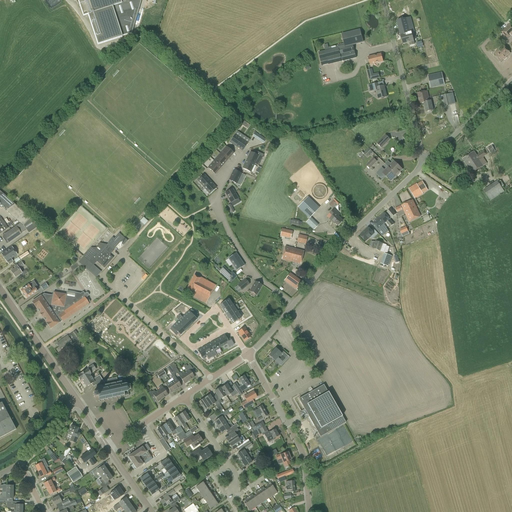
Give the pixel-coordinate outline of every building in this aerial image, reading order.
[(77,0),(83,15),(87,14),(97,44),(122,36),(121,36),(132,32),(141,0),(77,0)] [(414,44),(411,32),(414,32),(410,17),(405,18),(406,19),(396,20),(400,35),(403,44),(409,43),(410,45),(414,44)] [(507,39),(511,34),(511,25),(510,23),(501,32),(507,39)] [(353,44),(362,42),(359,30),(342,34),(345,44),(345,46),(353,44)] [(353,45),(353,44),(345,46),(345,44),(338,45),(338,47),(325,50),(325,51),(318,52),(321,66),(328,64),(328,65),(356,58),(353,45)] [(502,62),(510,53),(502,46),(494,54),(502,62)] [(370,65),(383,62),(381,53),(368,57),(370,65)] [(431,88),(444,85),(442,72),(428,76),(431,88)] [(384,85),(383,82),(371,84),(373,91),(376,90),(378,99),(387,97),(384,85)] [(428,99),(429,99),(427,91),(417,93),(419,103),(424,102),(424,101),(425,101),(425,99),(428,99)] [(445,107),(452,105),(449,94),(442,95),(445,107)] [(424,102),(426,112),(433,110),(431,100),(429,101),(429,99),(428,99),(425,99),(425,101),(424,101),(424,102)] [(235,134),(229,143),(236,147),(241,139),(235,134)] [(381,148),(390,139),(385,135),(377,143),(381,148)] [(241,139),(236,147),(242,151),(248,143),(241,139)] [(226,147),(220,154),(227,160),(234,153),(226,147)] [(367,157),(372,152),(369,148),(364,153),(367,157)] [(483,157),(486,155),(484,151),(477,155),(474,151),(462,159),(472,173),(487,163),(483,157)] [(250,152),(246,160),(255,164),(259,156),(250,152)] [(227,160),(220,154),(208,168),(215,174),(227,160)] [(370,169),(377,161),(373,157),(365,165),(370,169)] [(255,164),(246,160),(242,169),(250,173),(255,164)] [(388,167),(397,176),(403,169),(394,160),(388,167)] [(391,181),(397,176),(388,167),(382,173),(391,181)] [(237,184),(241,174),(233,170),(229,180),(237,184)] [(197,181),(203,188),(210,181),(204,175),(197,181)] [(216,188),(210,181),(203,188),(209,194),(216,188)] [(490,201),(504,192),(497,181),(483,190),(490,201)] [(426,190),(421,183),(417,185),(417,183),(409,188),(415,199),(423,194),(422,193),(426,190)] [(232,189),(225,193),(230,203),(238,199),(232,189)] [(0,195),(0,206),(1,205),(5,210),(14,204),(3,193),(0,195)] [(309,219),(319,208),(307,197),(297,207),(309,219)] [(409,222),(420,216),(413,200),(402,205),(406,212),(405,212),(409,222)] [(20,223),(27,215),(14,204),(5,210),(5,211),(6,211),(20,223)] [(383,221),(385,223),(386,223),(390,227),(394,224),(390,219),(396,214),(391,208),(385,214),(384,213),(377,219),(381,223),(383,221)] [(338,226),(343,221),(338,216),(340,215),(334,209),(330,213),(333,216),(329,219),(332,222),(333,221),(338,226)] [(16,227),(3,236),(9,243),(13,240),(22,234),(21,234),(25,231),(26,230),(23,226),(30,218),(27,215),(20,223),(16,226),(16,227)] [(148,221),(143,217),(140,221),(144,226),(148,221)] [(29,234),(39,227),(30,218),(23,226),(26,230),(29,234)] [(313,230),(318,225),(310,218),(305,223),(313,230)] [(378,229),(385,223),(383,221),(381,223),(377,219),(373,222),(378,229)] [(365,241),(374,234),(368,227),(360,235),(365,241)] [(408,233),(407,231),(408,231),(406,227),(400,229),(402,234),(404,233),(405,235),(408,233)] [(292,232),(282,230),(281,237),(291,239),(292,232)] [(127,241),(119,233),(114,239),(112,237),(107,243),(108,243),(106,245),(99,252),(92,246),(83,257),(93,266),(97,262),(104,268),(113,258),(110,255),(113,251),(113,250),(120,243),(123,246),(127,241)] [(15,240),(16,242),(25,236),(23,234),(15,240)] [(305,244),(307,237),(295,234),(293,241),(305,244)] [(383,243),(375,241),(375,242),(371,241),(369,247),(380,251),(386,253),(388,247),(386,246),(386,245),(383,244),(383,243)] [(294,250),(295,249),(285,247),(282,259),(291,262),(293,253),(295,253),(296,250),(294,250)] [(8,264),(11,262),(10,260),(17,255),(12,248),(2,254),(8,264)] [(293,253),(291,262),(300,264),(303,251),(295,249),(294,250),(296,250),(295,253),(293,253)] [(27,252),(19,257),(21,260),(29,254),(27,252)] [(236,253),(228,259),(236,271),(245,265),(236,253)] [(388,266),(392,256),(384,253),(380,264),(388,266)] [(15,269),(11,272),(15,278),(21,274),(22,273),(19,269),(24,266),(21,262),(16,265),(17,266),(14,267),(15,269)] [(237,277),(232,272),(230,274),(226,269),(221,274),(231,283),(237,277)] [(296,290),(302,282),(290,273),(284,281),(296,290)] [(200,278),(194,275),(187,289),(192,292),(193,291),(208,300),(216,286),(200,277),(200,278)] [(249,284),(245,279),(237,285),(242,291),(249,284)] [(23,289),(21,290),(21,291),(23,294),(24,294),(24,295),(27,299),(32,295),(33,294),(35,293),(36,292),(37,291),(36,291),(35,288),(37,286),(34,281),(28,285),(26,286),(25,287),(24,288),(23,289)] [(262,285),(255,281),(249,291),(256,295),(262,285)] [(81,294),(76,293),(67,291),(66,295),(54,292),(53,296),(44,294),(32,302),(36,308),(46,323),(50,329),(59,323),(62,321),(63,322),(89,304),(88,303),(90,302),(87,297),(88,296),(88,295),(87,293),(86,293),(85,294),(83,292),(81,294)] [(223,303),(221,304),(224,309),(232,304),(227,296),(221,300),(223,303)] [(232,304),(224,309),(227,314),(235,308),(232,304)] [(235,308),(227,314),(230,318),(238,313),(235,308)] [(188,311),(184,315),(192,323),(196,319),(193,316),(197,313),(190,309),(188,311)] [(238,313),(230,318),(233,323),(236,322),(237,324),(244,319),(243,317),(242,318),(238,313)] [(179,314),(177,316),(180,319),(188,327),(192,323),(184,315),(182,317),(179,314)] [(180,319),(176,322),(184,331),(188,327),(180,319)] [(172,327),(169,329),(175,335),(177,332),(180,335),(184,331),(176,322),(172,327)] [(245,328),(238,332),(244,341),(251,337),(245,328)] [(80,338),(79,336),(75,331),(67,336),(63,339),(63,340),(57,344),(60,349),(71,342),(73,344),(80,338)] [(225,335),(216,341),(219,348),(227,344),(230,350),(235,347),(230,339),(227,340),(225,335)] [(164,346),(159,341),(155,345),(157,347),(157,346),(159,348),(158,348),(160,350),(164,346)] [(216,341),(207,346),(213,357),(217,355),(214,351),(219,348),(216,341)] [(207,346),(198,351),(202,358),(206,355),(209,359),(213,357),(207,346)] [(279,365),(284,359),(280,355),(281,354),(275,348),(269,355),(274,361),(275,360),(279,365)] [(184,373),(189,381),(195,377),(191,372),(193,370),(189,365),(187,366),(188,368),(185,370),(187,372),(184,373)] [(163,370),(157,375),(158,377),(160,380),(163,378),(162,376),(165,374),(163,370)] [(179,373),(178,374),(179,377),(184,384),(189,381),(184,373),(182,375),(181,372),(179,373)] [(104,384),(105,384),(99,375),(93,379),(91,376),(82,381),(86,387),(91,384),(93,387),(96,385),(96,386),(97,386),(97,387),(100,386),(100,385),(101,385),(101,386),(105,385),(104,384)] [(242,392),(247,388),(246,387),(250,385),(244,376),(238,380),(241,383),(240,383),(242,386),(239,388),(235,390),(239,396),(243,394),(242,392)] [(173,381),(171,382),(173,384),(174,387),(176,390),(181,386),(176,379),(174,377),(173,378),(172,378),(173,381)] [(97,386),(96,386),(96,387),(95,388),(96,390),(95,391),(95,392),(94,393),(94,392),(93,392),(94,393),(93,393),(93,394),(94,396),(93,397),(94,397),(94,398),(98,397),(99,400),(98,400),(98,401),(99,401),(100,402),(100,401),(103,400),(104,401),(104,400),(108,399),(108,400),(108,399),(112,399),(112,398),(116,398),(116,399),(117,398),(116,397),(120,397),(121,397),(124,396),(124,397),(125,397),(125,396),(128,395),(128,393),(128,392),(130,389),(131,390),(131,389),(130,389),(130,385),(130,384),(129,385),(126,384),(126,383),(125,380),(122,381),(121,381),(121,382),(118,382),(117,382),(117,381),(116,378),(111,379),(108,380),(109,385),(105,385),(105,384),(104,384),(105,385),(101,386),(101,385),(100,385),(100,386),(97,387),(97,386)] [(176,390),(171,382),(169,384),(167,381),(165,383),(171,393),(176,390)] [(220,388),(226,397),(230,394),(232,397),(237,394),(231,386),(232,385),(230,382),(221,388),(220,388)] [(158,391),(163,399),(168,395),(161,385),(158,387),(160,390),(158,391)] [(323,385),(299,399),(320,437),(345,423),(323,385)] [(226,397),(220,388),(215,391),(217,395),(214,396),(214,397),(215,397),(223,410),(222,410),(223,412),(226,410),(222,403),(220,400),(226,396),(226,397)] [(163,399),(158,391),(156,393),(154,390),(151,392),(151,391),(148,393),(152,398),(154,396),(158,402),(163,399)] [(244,409),(254,403),(253,400),(257,397),(253,391),(244,396),(238,400),(244,409)] [(215,397),(214,397),(212,399),(210,395),(204,398),(211,409),(213,407),(212,405),(215,403),(216,406),(220,412),(222,410),(223,410),(215,397)] [(209,410),(211,409),(204,398),(199,402),(204,410),(208,408),(209,410)] [(0,437),(16,429),(2,402),(1,403),(0,402),(0,437)] [(259,422),(264,419),(263,419),(267,416),(262,406),(257,408),(262,417),(257,420),(259,422)] [(218,428),(229,421),(229,420),(228,421),(225,416),(229,413),(227,410),(220,414),(222,417),(215,422),(218,428)] [(179,415),(185,424),(190,420),(185,412),(179,415)] [(187,426),(185,424),(179,415),(174,419),(179,427),(182,425),(184,428),(187,426)] [(227,434),(236,428),(236,427),(238,427),(236,424),(233,426),(229,421),(218,428),(222,434),(226,432),(227,434)] [(163,426),(168,435),(171,433),(173,436),(176,434),(174,431),(169,422),(163,426)] [(74,427),(74,425),(72,424),(71,426),(71,425),(67,434),(71,435),(69,441),(75,443),(78,438),(77,438),(79,434),(77,433),(78,428),(74,427)] [(168,435),(163,426),(161,427),(160,426),(157,428),(158,429),(157,430),(165,442),(168,440),(165,437),(168,435)] [(238,439),(238,438),(235,435),(238,433),(237,431),(238,431),(236,428),(227,434),(229,437),(226,439),(229,444),(238,439)] [(279,436),(275,429),(270,432),(264,435),(268,442),(271,441),(274,440),(274,439),(279,436)] [(194,438),(192,434),(182,440),(187,447),(193,443),(195,447),(203,442),(198,435),(194,438)] [(244,447),(250,443),(248,439),(245,441),(242,436),(238,438),(238,439),(229,444),(233,450),(237,448),(238,450),(244,447)] [(88,452),(92,449),(87,442),(83,444),(88,452)] [(146,452),(142,447),(128,457),(136,469),(143,464),(144,463),(143,462),(151,457),(147,451),(146,452)] [(202,452),(199,448),(189,455),(193,461),(200,456),(204,460),(212,455),(207,448),(202,452)] [(96,463),(92,457),(96,455),(92,449),(85,454),(82,456),(85,461),(87,459),(92,466),(96,463)] [(241,461),(250,455),(250,454),(251,454),(250,452),(247,454),(244,450),(237,455),(241,461)] [(291,460),(288,452),(284,454),(283,453),(276,456),(278,460),(281,459),(283,463),(285,466),(290,464),(288,461),(291,460)] [(171,455),(164,460),(168,465),(175,460),(171,455)] [(250,455),(241,461),(245,467),(252,462),(249,458),(252,457),(250,455)] [(38,472),(44,468),(42,464),(46,463),(44,460),(41,461),(41,463),(35,466),(38,472)] [(175,460),(168,465),(170,469),(171,469),(178,464),(175,460)] [(178,464),(171,469),(174,473),(181,468),(178,464)] [(54,475),(63,471),(61,466),(52,471),(54,475)] [(102,478),(109,474),(107,471),(108,470),(107,468),(105,468),(104,466),(101,469),(99,466),(89,473),(91,475),(93,474),(94,475),(98,472),(102,477),(102,478)] [(44,468),(38,472),(41,477),(47,474),(48,476),(51,474),(50,471),(46,473),(44,468)] [(81,477),(75,468),(67,473),(73,482),(81,477)] [(181,468),(174,473),(176,477),(184,472),(181,468)] [(279,483),(285,481),(283,477),(294,473),(292,469),(276,475),(279,483)] [(150,471),(142,476),(145,480),(153,475),(150,471)] [(100,485),(103,489),(110,484),(108,481),(112,478),(111,477),(112,476),(111,474),(110,474),(109,474),(102,478),(102,477),(99,479),(100,480),(99,481),(102,484),(100,485)] [(153,475),(145,480),(148,484),(149,484),(156,479),(153,475)] [(47,489),(53,486),(52,482),(55,480),(54,477),(50,480),(44,484),(47,489)] [(156,479),(149,484),(151,488),(159,483),(156,479)] [(200,492),(210,485),(207,481),(205,483),(204,481),(196,487),(200,492)] [(290,492),(295,492),(294,481),(286,481),(286,489),(286,493),(290,492)] [(266,488),(272,496),(277,493),(276,490),(278,488),(274,482),(271,483),(270,482),(266,485),(267,487),(266,488)] [(159,483),(151,488),(154,492),(162,487),(159,483)] [(203,498),(212,492),(211,491),(213,489),(210,485),(200,492),(203,498)] [(53,486),(47,489),(50,495),(56,492),(56,493),(60,491),(59,487),(55,489),(53,486)] [(65,495),(76,490),(74,487),(64,492),(65,495)] [(81,497),(87,493),(84,487),(77,491),(81,497)] [(114,501),(124,494),(119,487),(109,494),(114,501)] [(272,496),(266,488),(265,489),(263,487),(259,490),(266,500),(272,496)] [(171,501),(169,497),(175,493),(173,490),(165,495),(166,497),(160,502),(164,508),(169,504),(171,506),(180,500),(177,497),(171,501)] [(261,504),(266,500),(259,490),(255,492),(256,495),(255,496),(261,504)] [(81,497),(85,504),(93,499),(89,492),(81,497)] [(207,503),(218,496),(215,492),(213,494),(212,492),(203,498),(207,503)] [(55,505),(62,502),(60,498),(63,497),(61,494),(58,496),(52,500),(55,505)] [(261,504),(255,496),(254,496),(252,494),(248,497),(255,507),(261,504)] [(218,496),(207,503),(210,509),(219,503),(218,501),(220,500),(218,496)] [(250,511),(255,507),(248,497),(244,500),(245,502),(244,503),(250,511)] [(83,511),(85,509),(79,498),(70,503),(64,506),(66,510),(61,511),(69,511),(74,510),(73,506),(79,503),(83,511)] [(123,509),(130,504),(126,498),(119,503),(113,507),(116,511),(120,508),(122,510),(123,509)] [(16,511),(23,511),(23,505),(22,505),(22,502),(6,502),(6,508),(16,508),(16,511)]
